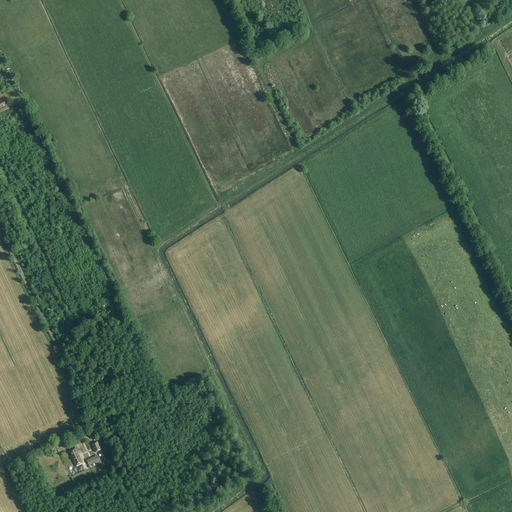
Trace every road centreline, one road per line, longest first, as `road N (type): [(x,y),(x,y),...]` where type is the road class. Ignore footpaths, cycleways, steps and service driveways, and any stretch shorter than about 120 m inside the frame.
road 1 (track): [(0,228),(139,511)]
road 2 (track): [(300,0),(348,100),(400,77),(408,82),(483,34)]
